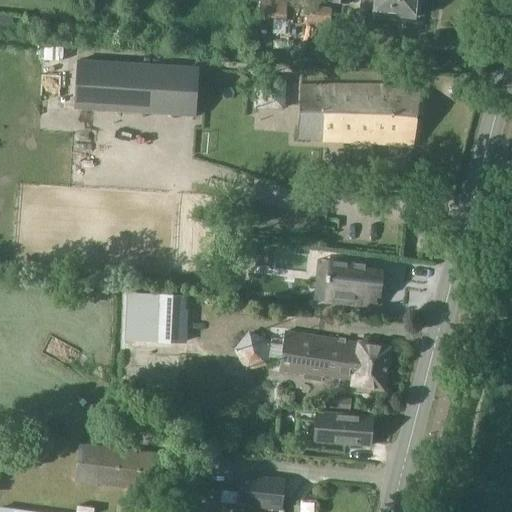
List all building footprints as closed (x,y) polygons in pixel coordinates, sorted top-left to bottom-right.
[(285,0),(262,0),(261,15),(287,18),(288,0),(285,0)] [(417,0),(359,0),(358,18),(374,20),(374,15),(415,19),(417,0)] [(309,7),(309,18),(331,19),(332,8),(309,7)] [(77,60),(74,110),(135,114),(138,64),(77,60)] [(138,64),(135,114),(196,117),(196,103),(199,67),(138,64)] [(374,143),(385,86),(300,86),(295,139),(374,143)] [(385,86),(374,143),(386,144),(414,147),(420,90),(385,86)] [(393,191),(405,191),(406,178),(398,178),(394,183),(393,191)] [(330,261),(326,301),(360,304),(361,295),(380,297),(383,271),(350,268),(351,264),(330,261)] [(128,294),(127,309),(134,310),(132,341),(183,343),(184,309),(184,296),(134,294),(128,294)] [(353,385),(383,390),(389,349),(345,342),(340,341),(286,332),(280,374),(353,385)] [(329,409),(337,409),(338,398),(330,398),(329,409)] [(317,412),(315,442),(370,447),(373,417),(317,412)] [(163,454),(78,444),(74,482),(159,492),(163,454)] [(239,476),(237,506),(281,510),(283,480),(239,476)] [(126,492),(124,511),(156,511),(158,496),(126,492)]
